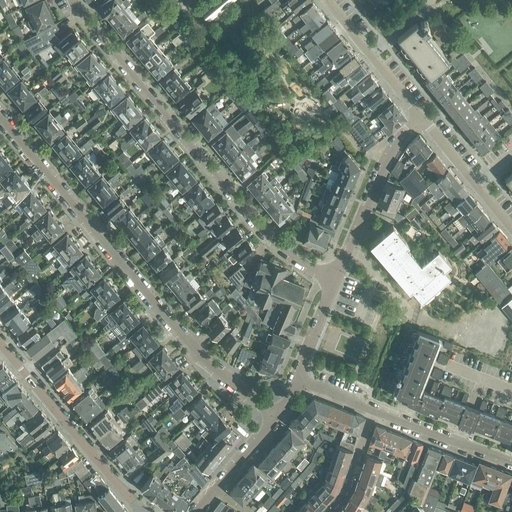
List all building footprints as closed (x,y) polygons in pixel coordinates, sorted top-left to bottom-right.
[(32,19),(48,11),(46,8),(49,7),(45,0),(43,1),(42,0),(26,8),(32,19)] [(106,15),(112,10),(113,12),(121,5),(120,3),(123,1),(121,0),(105,0),(98,6),(102,10),(101,11),(104,15),(105,14),(106,15)] [(112,10),(106,15),(111,21),(110,22),(114,27),(132,12),(127,6),(130,3),(127,0),(124,0),(123,1),(120,3),(121,5),(113,12),(112,10)] [(164,4),(160,0),(156,0),(150,5),(155,11),(159,8),(164,4)] [(170,10),(178,3),(175,0),(172,0),(166,5),(169,8),(170,10)] [(209,0),(199,9),(209,21),(233,0),(209,0)] [(283,0),(280,2),(278,0),(274,0),(271,2),(261,11),(275,29),(278,27),(311,1),(310,0),(283,0)] [(313,2),(299,13),(302,17),(296,22),(299,26),(319,10),(317,8),(313,2)] [(173,14),(174,14),(182,8),(178,3),(170,10),(173,14)] [(162,12),(159,8),(155,11),(150,15),(154,20),(162,12)] [(178,19),(186,12),(182,8),(174,14),(178,19)] [(144,10),(136,17),(140,21),(147,14),(144,10)] [(312,28),(325,18),(319,10),(299,26),(296,28),(300,32),(302,30),(303,31),(309,25),(312,28)] [(49,13),(48,11),(32,19),(27,21),(33,31),(53,22),(52,20),(54,19),(51,12),(49,13)] [(5,15),(12,28),(17,26),(11,12),(5,15)] [(132,12),(114,27),(118,31),(119,31),(123,35),(137,23),(134,20),(136,17),(132,12)] [(307,43),(310,47),(333,28),(327,20),(310,33),(314,37),(307,43)] [(413,57),(429,77),(440,68),(440,69),(448,62),(424,33),(430,29),(427,25),(427,24),(428,24),(428,23),(428,22),(427,22),(427,21),(426,20),(425,20),(424,20),(424,21),(418,25),(416,22),(397,37),(413,57)] [(133,48),(134,48),(149,36),(153,32),(155,31),(148,22),(126,40),(129,44),(129,45),(131,48),(133,48)] [(48,28),(39,33),(21,41),(32,54),(50,46),(58,39),(53,33),(59,28),(55,24),(48,27),(48,28)] [(164,30),(161,26),(155,31),(153,32),(156,36),(164,30)] [(275,29),(282,39),(286,36),(278,27),(275,29)] [(441,27),(432,34),(440,44),(449,36),(441,27)] [(303,66),(324,50),(340,37),(333,28),(310,47),(297,58),(303,66)] [(61,55),(66,51),(80,39),(79,37),(79,35),(77,33),(75,32),(73,29),(53,45),(61,55)] [(179,36),(183,40),(190,34),(186,30),(179,36)] [(138,56),(140,56),(141,57),(156,45),(149,36),(134,48),(137,52),(137,54),(138,56)] [(190,52),(198,45),(190,36),(183,41),(187,46),(185,47),(190,52)] [(286,36),(282,39),(289,47),(292,44),(286,36)] [(321,59),(324,63),(347,45),(340,37),(324,50),(327,54),(321,59)] [(80,39),(66,51),(70,56),(68,58),(71,62),(87,49),(85,46),(86,45),(80,39)] [(21,50),(25,47),(21,41),(17,44),(21,50)] [(299,48),(294,43),(292,44),(289,47),(297,57),(304,52),(300,47),(299,48)] [(199,45),(194,49),(199,55),(204,51),(199,45)] [(334,62),(338,66),(354,53),(347,45),(324,63),(317,68),(320,73),(334,62)] [(147,64),(150,68),(165,55),(158,46),(142,59),(143,60),(143,62),(145,64),(147,64)] [(452,59),(461,51),(457,46),(448,54),(452,59)] [(80,68),(84,73),(98,61),(96,60),(97,59),(92,53),(91,54),(90,52),(74,66),(77,69),(80,68)] [(360,61),(354,53),(338,66),(341,70),(329,80),(332,84),(337,80),(360,61)] [(463,53),(459,56),(456,59),(460,64),(467,58),(463,53)] [(172,64),(165,55),(150,68),(150,70),(152,72),(154,73),(157,77),(172,64)] [(208,56),(203,61),(206,65),(212,60),(208,56)] [(0,76),(12,67),(4,58),(0,61),(0,76)] [(38,61),(44,69),(47,66),(41,58),(38,61)] [(471,63),(467,58),(460,64),(464,69),(471,63)] [(99,63),(98,61),(84,73),(88,78),(86,80),(89,84),(105,71),(104,69),(105,68),(100,62),(99,63)] [(351,83),(367,70),(360,61),(337,80),(340,84),(347,78),(351,83)] [(19,76),(12,67),(0,76),(0,83),(2,84),(5,88),(19,76)] [(474,67),(468,73),(472,78),(478,72),(474,67)] [(440,68),(429,77),(425,80),(428,84),(426,85),(429,89),(446,76),(440,69),(440,68)] [(163,86),(167,90),(181,78),(173,69),(160,80),(163,84),(163,86)] [(51,76),(54,80),(62,73),(59,70),(51,76)] [(482,77),(478,72),(472,78),(476,83),(482,77)] [(66,77),(62,73),(54,80),(58,84),(66,77)] [(98,98),(102,95),(116,83),(115,83),(116,82),(110,74),(109,75),(108,74),(91,89),(98,98)] [(358,99),(378,83),(375,80),(371,74),(358,85),(361,89),(354,94),(358,99)] [(432,93),(433,91),(436,95),(451,83),(453,81),(448,74),(446,76),(429,89),(432,93)] [(201,77),(194,83),(198,88),(205,83),(201,77)] [(189,87),(181,78),(167,90),(170,95),(172,94),(175,99),(189,87)] [(13,99),(15,99),(15,100),(29,88),(22,79),(8,91),(11,95),(11,97),(13,99)] [(486,81),(479,87),(483,92),(490,86),(486,81)] [(56,83),(51,88),(61,99),(66,95),(56,83)] [(117,84),(116,83),(102,95),(106,100),(104,102),(108,106),(124,93),(123,92),(124,91),(117,83),(117,84)] [(438,99),(440,103),(457,90),(451,83),(436,95),(439,98),(438,99)] [(34,94),(29,88),(15,100),(16,100),(15,103),(17,105),(20,105),(23,109),(37,97),(38,99),(48,90),(45,86),(39,92),(38,91),(34,94)] [(494,91),(490,86),(483,92),(487,97),(494,91)] [(366,110),(364,112),(365,114),(388,96),(380,87),(360,103),(366,110)] [(327,88),(321,93),(327,100),(329,98),(332,102),(335,99),(327,88)] [(183,98),(186,101),(181,105),(184,109),(183,110),(187,115),(188,114),(189,115),(193,112),(202,105),(205,103),(193,89),(183,98)] [(443,107),(445,105),(448,109),(463,96),(457,90),(440,103),(443,107)] [(78,96),(74,91),(67,97),(69,99),(72,102),(76,98),(78,97),(78,96)] [(347,91),(342,95),(346,102),(352,97),(347,91)] [(69,99),(66,95),(61,99),(64,103),(69,99)] [(235,99),(239,103),(244,99),(241,95),(235,99)] [(116,111),(120,116),(134,105),(133,104),(134,103),(128,96),(127,96),(126,96),(110,109),(114,113),(116,111)] [(449,113),(452,117),(468,103),(463,96),(448,109),(450,112),(449,113)] [(338,97),(337,98),(332,102),(342,113),(347,108),(338,97)] [(76,98),(72,102),(78,110),(83,106),(76,98)] [(46,109),(38,99),(25,111),(25,112),(25,114),(27,116),(29,116),(32,120),(46,109)] [(501,100),(497,103),(494,106),(498,111),(505,105),(501,100)] [(378,140),(384,135),(406,118),(402,113),(393,102),(374,117),(381,126),(373,133),(378,140)] [(455,121),(456,119),(459,123),(474,110),(468,103),(452,117),(455,121)] [(332,104),(323,111),(327,116),(336,108),(332,104)] [(105,110),(102,105),(93,112),(97,116),(105,110)] [(135,107),(134,105),(120,116),(124,121),(122,123),(119,128),(115,131),(119,136),(129,127),(128,126),(142,114),(140,113),(141,112),(136,106),(135,107)] [(202,105),(193,112),(196,116),(205,109),(202,105)] [(195,125),(199,129),(214,117),(206,108),(205,109),(196,116),(192,119),(196,123),(195,125)] [(460,127),(463,131),(480,118),(482,116),(476,109),(474,110),(459,123),(462,126),(460,127)] [(511,113),(508,109),(502,115),(506,120),(511,114),(511,113)] [(37,129),(39,129),(43,132),(56,121),(61,117),(58,113),(53,117),(49,112),(35,123),(36,124),(35,126),(37,129)] [(219,113),(214,117),(199,129),(203,134),(204,133),(208,138),(221,127),(222,128),(228,123),(219,113)] [(61,117),(56,121),(43,132),(46,136),(45,138),(47,141),(49,141),(50,141),(64,130),(59,124),(67,118),(64,115),(61,117)] [(351,125),(360,119),(361,118),(357,115),(352,115),(349,116),(346,119),(351,125)] [(467,133),(470,137),(485,125),(488,122),(482,115),(482,116),(480,118),(463,131),(466,135),(467,133)] [(87,122),(83,117),(74,125),(78,129),(87,122)] [(90,123),(92,127),(94,128),(101,122),(97,117),(90,123)] [(134,141),(138,139),(152,127),(149,124),(148,123),(149,122),(146,118),(145,119),(144,118),(130,129),(134,135),(127,141),(125,140),(122,141),(121,143),(122,147),(125,149),(129,145),(134,141)] [(348,128),(360,142),(363,139),(363,140),(368,136),(372,133),(360,119),(351,125),(348,128)] [(261,132),(265,129),(258,120),(254,123),(261,132)] [(247,129),(245,125),(237,132),(239,135),(247,129)] [(472,141),(474,145),(491,131),(485,125),(470,137),(473,140),(472,141)] [(217,150),(218,149),(220,152),(234,140),(236,139),(232,134),(235,132),(230,126),(225,130),(226,131),(212,143),(213,144),(213,145),(217,150)] [(154,130),(152,127),(138,139),(145,148),(159,136),(158,135),(159,134),(156,130),(155,131),(154,130)] [(494,129),(491,131),(474,145),(477,149),(479,147),(482,151),(497,139),(500,136),(494,129)] [(74,142),(67,133),(53,144),(56,148),(56,151),(57,153),(60,153),(60,154),(74,142)] [(363,139),(360,142),(366,150),(378,140),(373,133),(372,133),(368,136),(363,140),(363,139)] [(407,155),(408,157),(426,142),(419,134),(408,145),(405,150),(409,154),(407,155)] [(338,150),(344,145),(337,136),(330,141),(338,150)] [(148,150),(156,160),(171,147),(170,147),(169,147),(168,145),(168,144),(165,140),(163,140),(162,139),(148,150)] [(225,159),(227,160),(243,147),(239,143),(237,144),(234,140),(220,152),(220,154),(224,159),(225,159)] [(82,151),(82,152),(90,146),(87,143),(80,149),(74,142),(60,154),(61,154),(60,156),(62,159),(64,159),(68,163),(82,151)] [(416,164),(432,150),(426,142),(408,157),(407,159),(410,163),(413,160),(416,164)] [(234,169),(248,157),(250,155),(255,151),(248,143),(243,147),(227,160),(228,162),(227,163),(232,169),(234,169)] [(255,151),(258,155),(267,147),(264,144),(255,151)] [(98,158),(92,152),(93,150),(90,146),(82,152),(84,154),(70,166),(74,170),(73,172),(75,174),(77,174),(78,175),(92,163),(98,158)] [(171,148),(171,147),(156,160),(164,169),(178,157),(177,156),(177,155),(173,150),(172,151),(171,149),(171,148)] [(303,152),(296,159),(301,164),(310,155),(303,152)] [(131,162),(127,158),(126,159),(121,153),(117,156),(125,167),(131,162)] [(293,162),(285,153),(280,157),(284,162),(280,166),(283,170),(293,162)] [(343,161),(340,167),(356,174),(358,173),(360,169),(359,168),(347,154),(343,157),(341,159),(343,161)] [(447,169),(436,154),(426,162),(429,165),(431,168),(437,175),(435,176),(437,178),(447,169)] [(116,155),(109,161),(112,164),(119,159),(116,155)] [(250,155),(248,157),(234,169),(236,172),(235,173),(238,176),(240,176),(242,178),(256,166),(252,162),(254,160),(250,155)] [(4,158),(3,157),(0,160),(0,175),(11,167),(8,163),(8,162),(9,160),(7,158),(5,158),(4,158)] [(141,172),(152,163),(149,160),(144,164),(139,168),(140,169),(139,170),(141,172)] [(169,185),(174,181),(189,169),(188,168),(187,169),(186,167),(186,166),(183,162),(181,161),(180,160),(166,172),(171,177),(166,181),(169,185)] [(404,164),(398,160),(391,171),(396,177),(401,169),(404,164)] [(99,172),(92,163),(78,175),(78,178),(80,180),(82,180),(85,184),(99,172)] [(354,179),(356,174),(340,167),(331,164),(327,174),(330,176),(336,178),(352,185),(352,184),(354,184),(355,180),(354,179)] [(399,180),(412,198),(413,199),(413,198),(421,191),(429,185),(413,166),(405,174),(399,180)] [(308,167),(307,171),(312,177),(315,170),(308,167)] [(0,189),(0,195),(21,178),(18,175),(18,174),(19,172),(16,170),(14,170),(13,169),(0,180),(0,181),(4,186),(0,189)] [(189,170),(189,169),(174,181),(182,190),(196,179),(195,178),(195,176),(191,172),(190,172),(189,170)] [(405,174),(401,169),(396,177),(399,180),(405,174)] [(434,194),(454,177),(452,174),(448,169),(436,179),(439,183),(430,190),(434,194)] [(255,193),(269,181),(265,177),(267,175),(263,170),(247,184),(247,187),(250,191),(252,190),(255,193)] [(297,174),(303,182),(308,178),(301,170),(297,174)] [(92,192),(96,196),(117,178),(122,174),(119,171),(114,175),(106,181),(102,175),(88,187),(89,188),(88,190),(90,192),(92,192)] [(351,185),(352,185),(336,178),(330,176),(326,187),(331,189),(347,195),(349,191),(351,191),(352,187),(351,185)] [(274,177),(269,181),(255,193),(256,194),(255,196),(259,201),(260,200),(262,202),(277,190),(282,186),(274,177)] [(458,181),(454,177),(434,194),(437,198),(446,191),(449,195),(461,185),(458,181)] [(21,178),(0,195),(0,196),(2,200),(10,193),(14,199),(28,187),(28,186),(29,184),(26,181),(24,181),(24,182),(21,178)] [(120,182),(117,178),(96,196),(99,200),(98,202),(100,204),(102,204),(103,205),(117,193),(112,188),(120,182)] [(393,182),(387,179),(382,192),(400,200),(402,196),(400,195),(402,188),(392,184),(393,182)] [(187,207),(192,203),(206,191),(203,188),(202,188),(203,187),(200,182),(199,183),(198,182),(184,194),(188,200),(184,203),(187,207)] [(444,206),(447,210),(468,193),(461,185),(449,195),(452,199),(444,206)] [(282,186),(277,190),(262,202),(263,203),(263,205),(267,210),(268,209),(270,212),(284,200),(289,196),(281,187),(282,186)] [(346,200),(347,195),(331,189),(330,193),(326,191),(323,198),(327,199),(344,206),(343,205),(345,205),(346,201),(346,200)] [(33,194),(30,190),(15,203),(14,204),(21,213),(24,210),(38,199),(37,198),(38,197),(38,196),(36,193),(34,193),(33,194)] [(152,190),(148,193),(153,199),(156,196),(152,190)] [(141,196),(145,201),(151,197),(146,191),(141,196)] [(208,195),(206,191),(192,203),(187,207),(185,208),(188,212),(195,207),(199,212),(213,201),(212,200),(213,199),(210,195),(209,196),(208,195)] [(416,201),(424,194),(421,191),(413,198),(416,201)] [(399,203),(400,200),(382,192),(378,203),(384,205),(394,209),(396,202),(399,203)] [(153,199),(162,210),(169,204),(160,193),(156,196),(153,199)] [(463,211),(475,201),(468,193),(447,210),(446,211),(449,215),(459,207),(463,211)] [(127,206),(119,197),(106,208),(109,212),(108,214),(111,217),(113,217),(127,206)] [(417,208),(420,206),(416,201),(413,198),(413,199),(412,198),(409,203),(411,204),(412,203),(417,208)] [(38,199),(24,210),(29,216),(25,219),(26,220),(19,226),(22,229),(32,221),(31,219),(45,208),(42,204),(43,203),(43,201),(41,199),(39,199),(38,199)] [(343,207),(344,206),(327,199),(322,210),(339,217),(340,212),(342,212),(344,208),(343,207)] [(288,204),(284,200),(270,212),(279,223),(283,219),(284,220),(287,218),(291,223),(301,215),(296,213),(292,208),(294,207),(290,202),(288,204)] [(425,202),(421,205),(426,211),(430,208),(425,202)] [(457,225),(461,229),(465,226),(466,225),(483,211),(476,202),(464,213),(467,217),(457,225)] [(209,230),(212,227),(215,225),(213,221),(224,213),(220,209),(221,208),(218,204),(217,204),(216,203),(202,215),(197,219),(205,228),(203,229),(197,234),(200,237),(209,230)] [(393,217),(396,210),(394,209),(384,205),(381,212),(393,217)] [(166,207),(162,210),(171,220),(174,217),(166,207)] [(122,228),(123,229),(137,217),(129,208),(115,220),(118,223),(118,226),(120,228),(122,228)] [(163,212),(160,208),(153,213),(157,217),(163,212)] [(297,208),(296,212),(310,218),(311,214),(303,211),(297,208)] [(339,219),(338,217),(339,217),(322,210),(320,217),(314,214),(312,219),(334,228),(336,223),(338,223),(339,219)] [(49,212),(48,211),(34,222),(39,228),(38,229),(37,229),(31,234),(34,237),(42,231),(55,220),(52,216),(53,216),(53,214),(51,211),(49,211),(49,212)] [(433,211),(429,214),(435,221),(438,218),(433,211)] [(473,233),(490,219),(483,211),(466,225),(473,233)] [(175,225),(179,221),(175,216),(174,217),(171,220),(175,225)] [(226,216),(215,225),(212,227),(209,230),(214,236),(217,233),(220,237),(234,225),(231,221),(231,219),(229,217),(227,217),(226,216)] [(144,226),(137,217),(123,229),(126,232),(125,234),(128,237),(130,237),(130,238),(144,226)] [(416,217),(412,220),(418,228),(422,225),(416,217)] [(58,223),(55,220),(42,231),(34,237),(37,240),(44,235),(49,241),(63,229),(62,228),(63,228),(63,226),(61,223),(59,223),(58,223)] [(482,241),(497,228),(491,220),(469,239),(470,240),(472,239),(473,242),(479,237),(482,241)] [(316,226),(311,223),(302,243),(311,247),(312,245),(322,249),(328,234),(324,232),(325,228),(316,225),(316,226)] [(393,225),(382,234),(370,245),(409,291),(412,288),(422,300),(450,276),(444,269),(451,264),(438,249),(421,263),(406,246),(409,244),(393,225)] [(160,226),(153,231),(156,234),(162,229),(160,226)] [(136,245),(139,248),(153,237),(145,228),(132,239),(132,240),(132,242),(134,245),(136,245)] [(245,238),(241,234),(241,232),(240,230),(238,230),(237,228),(218,244),(223,249),(227,245),(230,250),(245,238)] [(445,228),(440,232),(448,240),(452,237),(445,228)] [(10,239),(2,229),(0,230),(0,237),(5,243),(10,239)] [(171,234),(173,238),(178,235),(180,232),(177,229),(171,234)] [(491,259),(510,243),(507,239),(499,230),(490,238),(491,239),(477,252),(486,263),(487,263),(491,259)] [(51,251),(56,257),(74,242),(73,241),(74,241),(74,239),(72,237),(70,237),(66,233),(53,245),(55,248),(51,251)] [(153,237),(139,248),(140,249),(139,251),(141,254),(143,253),(147,257),(165,242),(158,233),(153,237)] [(173,238),(171,240),(174,244),(181,239),(178,235),(173,238)] [(185,243),(189,240),(185,235),(181,238),(185,243)] [(452,237),(448,240),(454,249),(459,245),(452,237)] [(220,242),(216,238),(199,252),(203,257),(220,242)] [(18,248),(11,240),(6,244),(12,252),(18,248)] [(252,255),(251,254),(255,250),(252,247),(253,246),(250,241),(248,242),(247,241),(232,254),(228,257),(233,263),(237,259),(240,263),(246,258),(246,259),(252,255)] [(75,242),(74,243),(74,242),(56,257),(62,264),(57,268),(61,273),(70,266),(68,263),(81,251),(78,247),(79,247),(79,245),(77,242),(75,242)] [(0,247),(0,248),(9,259),(14,255),(13,254),(5,243),(0,247)] [(465,247),(461,243),(459,245),(454,249),(452,251),(456,255),(465,247)] [(496,258),(506,269),(508,267),(511,270),(511,245),(496,258)] [(188,247),(180,253),(183,257),(191,251),(188,247)] [(23,265),(31,258),(26,252),(24,254),(20,248),(13,254),(14,255),(16,257),(20,262),(23,265)] [(158,253),(149,260),(157,270),(165,263),(166,263),(171,259),(163,248),(157,253),(158,253)] [(223,254),(227,258),(228,257),(232,254),(228,250),(223,254)] [(468,254),(462,258),(469,267),(475,262),(468,254)] [(76,278),(80,275),(92,265),(90,261),(90,259),(88,256),(86,256),(85,256),(69,269),(74,275),(72,277),(69,276),(62,283),(66,287),(67,286),(72,282),(76,278)] [(41,269),(31,258),(23,265),(29,273),(32,276),(41,269)] [(261,259),(257,267),(255,266),(253,273),(250,271),(245,284),(256,288),(255,290),(258,291),(255,300),(269,306),(272,297),(282,301),(277,312),(273,310),(270,318),(274,320),(271,326),(291,335),(295,327),(288,324),(304,287),(283,278),(287,270),(261,259)] [(168,266),(160,273),(167,283),(181,271),(173,261),(168,266)] [(504,309),(511,318),(511,293),(508,289),(490,267),(487,263),(475,273),(504,309)] [(92,265),(80,275),(76,278),(84,287),(100,274),(99,273),(100,272),(100,271),(98,268),(96,268),(92,265)] [(242,265),(232,274),(238,282),(247,271),(242,265)] [(167,283),(175,292),(189,280),(193,277),(189,272),(185,275),(181,271),(167,283)] [(29,273),(25,277),(31,284),(35,281),(32,276),(29,273)] [(0,283),(0,296),(13,287),(18,282),(15,278),(3,288),(0,283)] [(97,298),(111,287),(110,286),(111,286),(111,284),(109,281),(107,281),(107,282),(104,278),(90,289),(97,298)] [(175,292),(183,301),(197,290),(189,280),(175,292)] [(13,287),(0,296),(0,312),(14,301),(10,296),(22,286),(18,282),(13,287)] [(112,287),(111,287),(97,298),(94,301),(99,307),(95,310),(94,316),(97,320),(113,307),(110,303),(119,296),(115,292),(116,291),(116,290),(114,287),(112,287)] [(213,294),(212,295),(218,296),(224,291),(221,287),(213,294)] [(243,308),(248,304),(255,300),(249,298),(245,301),(235,288),(231,293),(243,308)] [(46,293),(49,297),(54,293),(51,289),(46,293)] [(197,290),(183,301),(190,310),(199,303),(199,304),(205,299),(206,300),(212,295),(213,294),(209,289),(201,295),(197,290)] [(46,294),(41,297),(49,307),(54,303),(46,294)] [(57,297),(52,301),(60,310),(64,306),(57,297)] [(200,324),(201,323),(202,323),(202,324),(206,321),(206,320),(214,312),(216,315),(222,310),(212,298),(207,302),(201,306),(202,307),(193,314),(197,319),(196,320),(200,324)] [(15,303),(0,315),(1,315),(0,316),(0,317),(2,320),(5,320),(8,324),(23,312),(35,303),(32,299),(20,308),(15,303)] [(106,331),(117,322),(130,310),(127,306),(128,306),(128,304),(126,301),(124,301),(123,301),(105,316),(109,322),(107,324),(105,329),(106,331)] [(232,307),(228,304),(221,311),(224,315),(232,307)] [(248,304),(243,308),(247,313),(251,317),(249,321),(255,323),(258,325),(261,319),(248,304)] [(39,334),(41,335),(64,316),(55,305),(17,335),(21,340),(20,341),(24,345),(24,344),(25,345),(39,334)] [(134,314),(130,310),(117,322),(124,331),(138,319),(139,319),(139,317),(136,314),(134,314)] [(30,322),(23,312),(8,324),(9,325),(9,326),(10,329),(12,329),(14,331),(16,333),(30,322)] [(217,318),(210,326),(212,328),(208,332),(210,333),(209,335),(212,337),(213,337),(217,340),(230,327),(225,322),(226,320),(220,314),(217,318)] [(78,333),(69,322),(64,316),(41,335),(26,347),(35,358),(50,346),(47,343),(63,331),(70,340),(78,333)] [(249,338),(255,323),(249,321),(246,329),(243,336),(248,337),(249,338)] [(131,339),(136,345),(150,334),(149,333),(150,333),(150,331),(148,328),(146,328),(142,325),(126,338),(125,336),(118,342),(117,343),(120,347),(128,341),(129,342),(131,339)] [(235,335),(239,330),(234,327),(221,346),(232,354),(235,350),(234,349),(241,340),(235,335)] [(417,405),(420,399),(423,391),(418,389),(438,338),(413,328),(411,332),(412,334),(410,341),(408,341),(409,339),(408,339),(406,345),(407,347),(405,354),(403,354),(404,352),(403,352),(403,354),(401,358),(402,360),(400,367),(398,366),(399,365),(398,365),(398,367),(396,370),(397,373),(395,380),(393,379),(394,378),(393,378),(392,380),(397,382),(392,395),(403,399),(401,403),(411,407),(413,403),(417,405)] [(265,339),(269,341),(268,345),(284,352),(289,340),(273,333),(272,334),(268,332),(265,339)] [(75,345),(83,339),(78,333),(70,340),(75,345)] [(150,334),(136,345),(144,354),(158,343),(154,339),(155,338),(155,336),(153,334),(151,334),(150,334)] [(452,343),(445,340),(442,346),(450,349),(452,343)] [(88,345),(98,358),(104,353),(94,341),(88,345)] [(268,345),(263,357),(279,364),(284,352),(268,345)] [(146,361),(153,370),(169,357),(166,353),(167,353),(167,350),(165,348),(163,348),(162,348),(146,361)] [(241,348),(237,359),(244,362),(248,351),(241,348)] [(65,358),(59,351),(41,365),(47,372),(48,374),(48,376),(50,378),(52,378),(53,379),(73,363),(67,356),(65,358)] [(274,376),(276,372),(279,364),(263,357),(251,352),(249,358),(254,359),(250,367),(257,370),(257,371),(263,373),(264,371),(274,376)] [(440,353),(437,362),(444,364),(448,355),(440,353)] [(95,363),(99,359),(95,354),(90,357),(95,363)] [(173,361),(169,357),(153,370),(161,379),(177,366),(177,365),(178,363),(175,361),(173,361)] [(93,365),(97,369),(103,364),(99,359),(93,365)] [(144,365),(140,360),(132,366),(136,371),(144,365)] [(0,378),(9,371),(2,362),(0,364),(0,378)] [(57,386),(58,386),(60,388),(62,390),(80,375),(83,373),(88,369),(85,364),(73,374),(69,369),(54,381),(55,382),(54,383),(57,386)] [(434,368),(432,372),(431,377),(438,379),(442,371),(434,368)] [(112,375),(116,380),(122,375),(118,370),(112,375)] [(0,392),(16,379),(9,371),(0,378),(0,392)] [(175,392),(189,381),(188,380),(189,379),(189,377),(187,375),(185,375),(181,371),(163,386),(171,395),(175,392)] [(83,373),(80,375),(62,390),(65,395),(64,395),(67,399),(68,398),(69,400),(84,388),(80,382),(86,377),(83,373)] [(112,375),(106,380),(111,386),(117,381),(116,380),(112,375)] [(11,404),(26,392),(17,381),(2,393),(11,404)] [(111,386),(115,392),(121,387),(117,381),(111,386)] [(189,381),(175,392),(180,397),(178,399),(178,398),(173,402),(175,403),(168,408),(172,413),(179,407),(185,402),(184,400),(196,390),(193,386),(194,385),(194,383),(192,381),(190,381),(189,381)] [(452,388),(444,385),(439,397),(433,395),(438,383),(434,381),(429,393),(423,391),(420,399),(417,405),(416,409),(437,417),(438,414),(458,422),(465,404),(468,395),(464,393),(460,402),(454,400),(448,398),(452,388)] [(127,393),(131,398),(140,390),(136,385),(127,393)] [(162,391),(157,386),(135,404),(139,410),(162,391)] [(87,390),(72,402),(79,412),(98,396),(91,387),(88,390),(87,390)] [(5,421),(33,399),(26,392),(14,402),(17,406),(2,417),(5,421)] [(187,407),(196,416),(209,404),(208,403),(208,401),(206,399),(205,399),(201,394),(187,407)] [(105,405),(98,396),(79,412),(81,414),(87,421),(102,408),(105,405)] [(318,418),(321,415),(325,416),(329,404),(314,398),(306,407),(318,418)] [(39,407),(33,399),(5,421),(10,426),(15,422),(13,420),(23,413),(26,417),(39,407)] [(482,400),(479,409),(472,427),(511,443),(511,422),(503,419),(507,409),(499,406),(495,416),(483,411),(487,402),(482,400)] [(200,428),(205,423),(217,413),(216,412),(216,410),(214,408),(213,408),(209,404),(196,416),(192,419),(200,428)] [(323,420),(334,424),(341,409),(329,404),(325,416),(323,420)] [(458,422),(472,427),(479,409),(465,404),(458,422)] [(126,413),(129,417),(138,411),(134,407),(129,411),(126,413)] [(306,407),(298,416),(310,427),(318,418),(306,407)] [(172,413),(169,415),(175,422),(184,415),(178,408),(172,413)] [(120,418),(125,414),(122,410),(122,409),(116,414),(120,418)] [(334,424),(345,429),(352,413),(341,409),(334,424)] [(26,436),(48,418),(41,410),(25,423),(29,428),(23,432),(26,436)] [(90,425),(99,436),(116,421),(112,416),(109,418),(104,413),(90,425)] [(219,415),(217,413),(205,423),(200,428),(198,430),(204,436),(211,442),(211,443),(223,453),(238,435),(231,430),(232,429),(224,435),(223,434),(230,427),(224,421),(224,419),(222,417),(221,417),(219,415)] [(355,414),(352,413),(345,429),(358,433),(364,417),(356,413),(355,414)] [(129,418),(125,414),(120,418),(123,422),(129,418)] [(147,418),(154,426),(158,423),(151,414),(147,418)] [(310,427),(298,416),(295,418),(289,424),(302,436),(310,427)] [(54,426),(48,418),(26,436),(28,439),(34,435),(38,439),(54,426)] [(147,419),(140,424),(143,428),(146,425),(149,429),(152,426),(147,419)] [(116,421),(99,436),(104,442),(107,446),(122,435),(118,429),(121,426),(116,421)] [(381,446),(387,430),(384,429),(384,428),(376,425),(370,441),(381,446)] [(303,440),(290,429),(282,438),(295,449),(303,440)] [(147,454),(154,463),(173,450),(166,442),(156,430),(149,435),(157,445),(147,454)] [(399,435),(387,430),(381,446),(393,450),(399,435)] [(45,441),(48,445),(42,450),(45,454),(64,438),(58,431),(45,441)] [(0,462),(17,448),(8,436),(5,436),(5,433),(0,432),(0,462)] [(199,432),(195,436),(200,440),(203,436),(199,432)] [(319,437),(322,440),(324,438),(322,432),(320,432),(317,433),(316,434),(319,437)] [(182,433),(174,441),(183,450),(191,442),(182,433)] [(119,460),(134,448),(132,446),(135,443),(129,435),(110,450),(111,451),(111,453),(113,456),(115,456),(116,457),(119,460)] [(393,450),(405,454),(411,439),(399,435),(393,450)] [(196,445),(202,451),(216,462),(223,453),(211,443),(211,442),(204,436),(196,445)] [(322,440),(319,437),(312,445),(315,448),(322,440)] [(58,457),(70,446),(64,438),(45,454),(48,457),(54,453),(58,457)] [(173,450),(177,446),(171,438),(166,442),(173,450)] [(287,458),(295,449),(282,438),(274,447),(287,458)] [(422,444),(411,439),(405,454),(404,456),(415,461),(422,444)] [(341,442),(339,446),(352,450),(354,444),(341,440),(341,442)] [(332,457),(349,462),(352,450),(339,446),(336,445),(332,457)] [(436,469),(443,452),(428,446),(417,472),(414,479),(429,485),(432,478),(435,479),(437,474),(434,473),(436,469)] [(136,450),(134,448),(119,460),(122,464),(122,465),(122,467),(124,470),(126,470),(127,471),(146,456),(139,447),(136,450)] [(266,456),(279,467),(287,458),(274,447),(266,456)] [(71,467),(77,462),(74,459),(78,456),(72,448),(60,458),(64,462),(60,465),(64,470),(65,471),(67,470),(71,467)] [(211,469),(217,463),(216,462),(202,451),(197,457),(188,449),(185,452),(195,461),(193,464),(201,473),(204,469),(208,472),(210,468),(211,469)] [(317,451),(312,461),(316,464),(321,452),(317,451)] [(454,456),(443,452),(436,469),(434,473),(437,474),(439,470),(447,473),(454,456)] [(366,455),(362,466),(378,472),(377,473),(385,475),(392,477),(392,475),(378,470),(382,460),(366,455)] [(173,484),(179,478),(187,469),(191,465),(183,456),(171,469),(150,495),(159,502),(173,484)] [(271,477),(279,467),(266,456),(258,465),(271,477)] [(452,475),(458,477),(465,460),(454,456),(447,473),(445,480),(449,482),(452,475)] [(36,461),(39,465),(45,461),(42,457),(36,461)] [(345,473),(349,462),(332,457),(329,468),(345,473)] [(5,458),(1,462),(2,470),(10,463),(5,458)] [(81,460),(77,462),(71,467),(76,472),(79,477),(88,469),(81,460)] [(469,481),(476,465),(465,460),(458,477),(469,481)] [(310,471),(311,472),(316,464),(312,461),(306,468),(310,471)] [(479,462),(472,478),(483,482),(490,466),(479,462)] [(193,464),(191,465),(187,469),(190,472),(187,476),(191,479),(193,477),(201,487),(207,480),(201,473),(193,464)] [(248,471),(246,474),(258,485),(266,476),(253,464),(248,471)] [(407,475),(412,476),(414,471),(416,466),(411,464),(407,475)] [(142,486),(141,488),(148,493),(150,495),(171,469),(166,465),(161,471),(156,468),(149,477),(144,473),(137,482),(142,486)] [(362,466),(358,478),(374,483),(382,486),(385,475),(377,473),(378,472),(362,466)] [(483,482),(493,486),(494,487),(500,470),(490,466),(483,482)] [(67,470),(68,476),(76,472),(71,467),(67,470)] [(302,472),(299,476),(302,479),(305,476),(310,471),(306,468),(302,472)] [(329,468),(325,479),(341,485),(345,473),(329,468)] [(92,474),(88,469),(79,477),(83,481),(92,474)] [(67,470),(65,471),(64,470),(58,474),(59,478),(61,478),(68,476),(67,470)] [(289,477),(292,480),(299,473),(296,470),(289,477)] [(493,486),(491,492),(488,500),(499,504),(511,474),(500,470),(494,487),(493,486)] [(40,471),(24,475),(27,485),(42,481),(40,471)] [(95,471),(92,474),(83,481),(102,505),(103,503),(109,511),(114,511),(123,505),(95,471)] [(142,471),(133,479),(137,482),(144,473),(142,471)] [(426,493),(429,487),(429,485),(414,479),(417,472),(414,471),(412,476),(411,478),(407,490),(410,493),(421,504),(422,505),(426,493)] [(262,489),(258,485),(246,474),(238,483),(250,494),(254,497),(262,489)] [(302,479),(299,476),(290,485),(294,488),(302,479)] [(159,502),(168,509),(187,485),(179,478),(173,484),(159,502)] [(287,478),(280,485),(284,489),(291,482),(287,478)] [(374,483),(358,478),(354,490),(370,495),(374,483)] [(336,494),(341,485),(325,479),(323,482),(335,494),(336,494)] [(327,503),(335,494),(323,482),(320,480),(312,488),(315,491),(327,503)] [(230,492),(242,503),(250,494),(238,483),(230,492)] [(187,485),(168,509),(170,511),(171,510),(172,511),(180,511),(189,501),(200,489),(194,484),(191,488),(187,485)] [(286,498),(294,489),(294,488),(290,485),(282,494),(286,498)] [(440,492),(429,487),(426,493),(438,497),(440,492)] [(279,488),(271,497),(274,500),(283,491),(279,488)] [(319,511),(327,503),(315,491),(312,488),(308,493),(311,496),(307,500),(319,511)] [(377,498),(370,495),(354,490),(349,498),(363,507),(368,499),(374,502),(377,498)] [(407,490),(398,499),(401,502),(410,493),(407,490)] [(61,511),(72,511),(71,502),(65,503),(63,491),(58,492),(58,496),(61,511)] [(49,506),(50,511),(61,511),(58,496),(58,492),(52,493),(55,505),(49,506)] [(432,511),(437,500),(438,497),(426,493),(422,505),(429,511),(432,511)] [(283,502),(286,505),(289,501),(286,498),(282,494),(274,503),(278,507),(283,502)] [(33,496),(34,501),(36,511),(47,511),(47,507),(42,508),(40,500),(39,495),(33,496)] [(76,511),(86,511),(85,502),(84,495),(78,496),(80,503),(75,504),(76,511)] [(36,511),(34,501),(33,496),(28,497),(31,510),(25,511),(36,511)] [(301,511),(318,511),(319,511),(307,500),(303,497),(299,501),(303,504),(299,509),(301,511)] [(343,507),(349,511),(359,511),(363,507),(349,498),(345,505),(343,507)] [(425,511),(410,498),(404,505),(396,511),(425,511)] [(97,510),(95,500),(85,502),(86,511),(103,511),(103,509),(97,510)] [(401,502),(398,500),(390,509),(393,511),(401,502)] [(218,511),(225,504),(221,501),(212,511),(218,511)] [(464,501),(460,511),(462,511),(472,511),(475,505),(464,501)] [(276,511),(280,508),(278,507),(274,503),(266,511),(276,511)]
